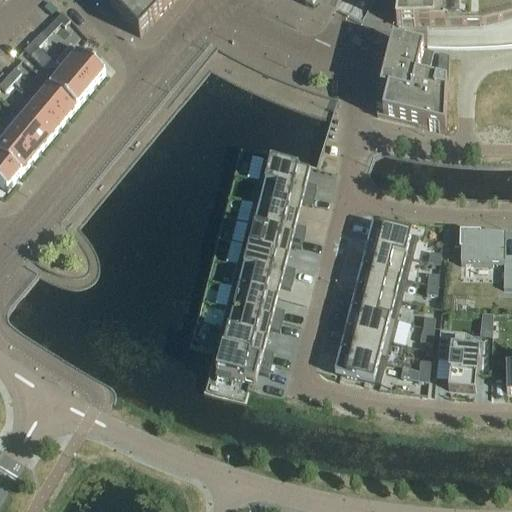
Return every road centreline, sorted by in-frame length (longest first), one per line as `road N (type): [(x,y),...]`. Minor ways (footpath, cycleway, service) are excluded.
road 1 (residential): [(511,420),(401,413),(301,387),(344,197)]
road 2 (unclassified): [(9,240),(145,74)]
road 3 (unclassified): [(145,74),(205,5),(317,55)]
road 4 (tertiary): [(48,399),(232,481)]
road 5 (residential): [(511,218),(426,214),(344,197)]
road 6 (residential): [(355,135),(442,150),(511,150)]
road 7 (tertiary): [(232,481),(368,511)]
